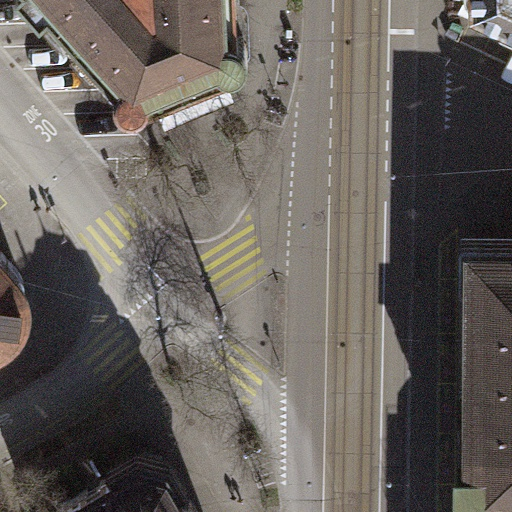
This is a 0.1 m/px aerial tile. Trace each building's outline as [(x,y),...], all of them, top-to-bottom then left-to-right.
[(47,0),(148,111),(240,75),(236,0),(47,0)] [(511,0),(485,0),(511,12),(511,0)] [(511,511),(511,246),(484,245),(471,264),(469,460),(456,460),(455,495),(470,495),(470,511),(511,511)] [(0,328),(7,325),(17,314),(23,295),(21,273),(11,262),(0,249),(0,328)] [(202,511),(191,493),(176,489),(161,464),(139,457),(41,511),(202,511)]
